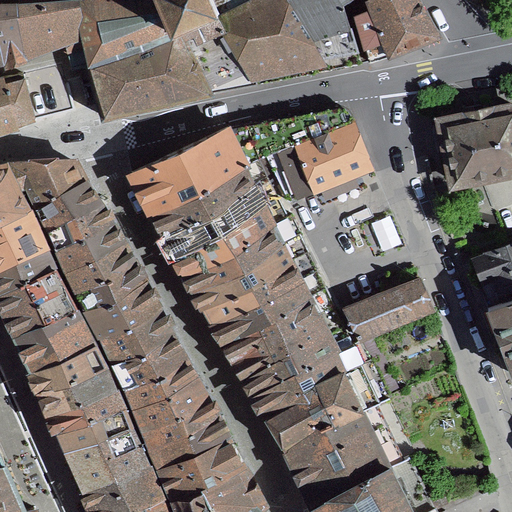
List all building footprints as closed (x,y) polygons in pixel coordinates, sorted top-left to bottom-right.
[(78,67),(88,65),(79,0),(72,0),(20,3),(17,4),(25,52),(65,38),(72,69),(78,67)] [(79,0),(88,65),(170,33),(155,0),(79,0)] [(155,0),(170,33),(191,24),(218,13),(219,12),(213,0),(155,0)] [(218,13),(218,15),(246,0),(213,0),(219,12),(218,13)] [(339,0),(246,0),(218,15),(255,69),(319,57),(321,71),(362,63),(343,4),(342,5),(339,0)] [(356,16),(369,62),(438,35),(418,0),(368,0),(372,9),(356,16)] [(0,4),(0,35),(5,59),(25,52),(17,4),(0,4)] [(218,13),(191,24),(217,92),(258,84),(255,69),(218,15),(218,13)] [(104,116),(217,92),(191,24),(170,33),(88,65),(78,67),(84,85),(93,83),(104,116)] [(0,129),(35,119),(23,73),(0,77),(0,129)] [(347,109),(336,106),(251,123),(264,154),(266,154),(296,143),(296,144),(354,121),(347,109)] [(511,107),(495,111),(494,108),(464,114),(465,117),(442,121),(455,181),(511,169),(511,107)] [(274,171),(289,201),(373,167),(354,121),(296,144),(296,143),(266,154),(274,171)] [(245,164),(264,154),(251,123),(228,126),(132,172),(153,211),(244,162),(245,164)] [(163,232),(267,176),(266,175),(274,171),(266,154),(264,154),(245,164),(244,162),(153,211),(163,232)] [(9,163),(22,189),(26,187),(37,208),(87,181),(74,161),(14,163),(9,163)] [(0,165),(0,221),(31,206),(22,189),(9,163),(0,165)] [(174,252),(277,196),(267,177),(267,176),(163,232),(174,252)] [(47,228),(101,202),(87,181),(37,208),(47,228)] [(273,223),(287,216),(277,196),(174,252),(185,271),(273,223)] [(57,249),(112,222),(101,202),(47,228),(57,249)] [(31,206),(0,221),(0,268),(47,245),(39,225),(31,206)] [(302,232),(293,213),(287,216),(273,223),(185,271),(194,288),(282,241),(299,234),(302,232)] [(65,270),(123,242),(112,222),(57,249),(65,270)] [(292,259),(307,251),(299,234),(282,241),(194,288),(204,305),(292,259)] [(75,289),(133,260),(123,242),(65,270),(75,289)] [(0,292),(56,266),(47,245),(0,268),(0,292)] [(483,278),(480,285),(488,307),(511,297),(511,245),(476,258),(483,278)] [(213,321),(302,278),(292,259),(204,305),(211,318),(213,321)] [(144,279),(133,260),(75,289),(84,307),(144,279)] [(56,266),(0,292),(0,299),(16,333),(77,307),(65,286),(56,266)] [(343,307),(358,336),(374,330),(375,333),(433,308),(420,277),(398,286),(395,278),(384,282),(386,290),(343,307)] [(302,278),(213,321),(225,340),(309,295),(303,280),(302,278)] [(99,333),(157,304),(144,279),(84,307),(99,333)] [(235,358),(319,313),(319,312),(309,295),(225,340),(235,358)] [(511,369),(511,297),(488,307),(511,369)] [(157,304),(99,333),(112,359),(173,332),(157,304)] [(235,358),(246,375),(343,325),(333,305),(322,310),(319,312),(319,313),(235,358)] [(16,334),(33,369),(97,343),(77,307),(16,333),(16,334)] [(256,392),(352,343),(343,325),(246,375),(256,392)] [(173,332),(112,359),(124,385),(185,356),(173,332)] [(256,392),(268,412),(363,362),(353,342),(352,343),(256,392)] [(33,369),(42,390),(106,363),(97,343),(33,369)] [(196,374),(185,356),(124,385),(133,406),(196,374)] [(371,358),(363,362),(268,412),(288,447),(363,408),(363,409),(389,397),(391,395),(373,357),(371,358)] [(116,385),(106,363),(42,390),(50,410),(116,385)] [(207,393),(196,374),(133,406),(141,424),(207,393)] [(125,405),(116,385),(50,410),(58,429),(125,405)] [(148,446),(217,413),(207,393),(141,424),(141,426),(148,446)] [(391,466),(410,456),(409,455),(402,458),(376,404),(389,398),(389,397),(363,409),(363,408),(288,447),(303,476),(314,505),(308,508),(309,510),(315,507),(391,465),(391,466)] [(58,429),(66,448),(133,424),(131,420),(125,405),(58,429)] [(158,466),(228,434),(217,413),(148,446),(150,449),(158,466)] [(150,461),(133,424),(66,448),(83,488),(150,461)] [(201,486),(244,464),(228,434),(158,466),(169,493),(172,500),(201,486)] [(391,465),(315,507),(309,510),(310,511),(426,511),(434,507),(431,501),(429,502),(409,458),(410,457),(410,456),(391,466),(391,465)] [(95,511),(120,511),(165,494),(150,461),(83,488),(88,496),(95,511)] [(0,509),(25,510),(25,509),(5,463),(0,463),(0,509)] [(255,511),(264,503),(244,464),(201,486),(214,511),(255,511)] [(214,511),(201,486),(172,500),(175,511),(214,511)] [(170,511),(165,494),(120,511),(170,511)]
